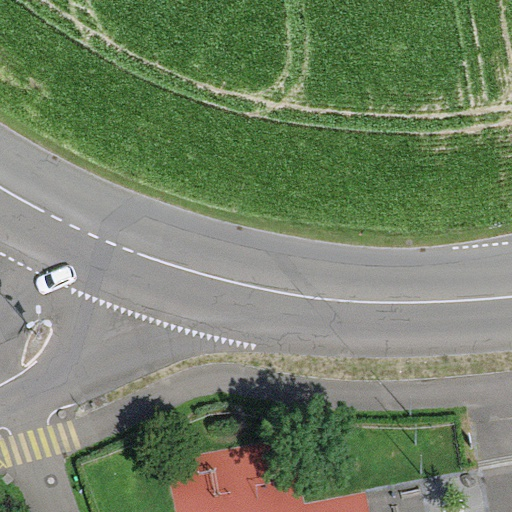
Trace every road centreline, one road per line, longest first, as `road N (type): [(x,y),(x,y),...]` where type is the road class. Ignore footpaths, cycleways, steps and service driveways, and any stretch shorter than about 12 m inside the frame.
road 1 (secondary): [(511,293),(371,300),(288,293),(190,270),(94,235)]
road 2 (residential): [(94,235),(42,343),(0,380)]
